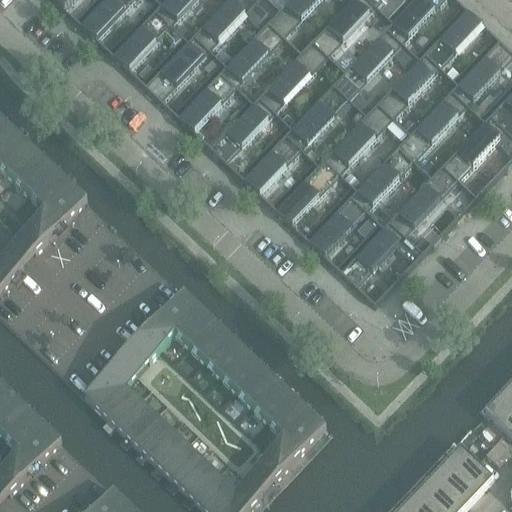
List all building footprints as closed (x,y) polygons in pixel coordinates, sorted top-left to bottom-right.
[(51,0),(49,2),(64,17),(79,0),(51,0)] [(113,0),(82,33),(96,48),(141,0),(113,0)] [(175,0),(162,14),(157,20),(172,34),(203,0),(175,0)] [(237,0),(237,1),(195,45),(210,59),(246,21),(264,38),(269,32),(281,20),(263,3),(259,0),(237,0)] [(299,0),(281,20),(269,32),(284,46),(328,0),(299,0)] [(361,0),(361,1),(376,15),(390,0),(361,0)] [(424,0),(393,32),(388,38),(403,52),(451,2),(449,0),(424,0)] [(317,47),(313,51),(328,65),(376,15),(361,1),(355,7),(317,47)] [(469,18),(426,63),(441,77),(484,33),(469,18)] [(157,20),(114,64),(129,79),(165,41),(177,52),(183,45),(172,34),(157,20)] [(237,66),(222,82),(237,96),(284,46),(269,32),(264,38),(251,51),(237,66)] [(346,82),(334,94),(349,108),(403,52),(388,38),(354,73),(346,82)] [(423,55),(432,46),(424,38),(415,47),(423,55)] [(189,51),(147,95),(162,110),(210,59),(195,45),(189,51)] [(459,94),(453,100),(468,114),(511,68),(511,59),(501,49),(459,94)] [(302,63),(260,107),(275,121),(328,65),(313,51),(302,63)] [(420,69),(379,113),(394,127),(441,77),(426,63),(420,69)] [(211,81),(221,71),(213,64),(204,74),(211,81)] [(222,82),(179,126),(194,141),(237,96),(222,82)] [(293,138),(287,144),(302,158),(349,108),(334,94),(293,138)] [(411,144),(400,156),(415,170),(468,114),(453,100),(411,144)] [(488,117),(497,107),(490,100),(481,109),(488,117)] [(511,103),(491,125),(506,140),(511,145),(511,103)] [(254,113),(212,158),(227,172),(275,121),(260,107),(254,113)] [(367,125),(325,169),(340,183),(394,127),(379,113),(367,125)] [(288,133),(296,124),(288,117),(280,126),(288,133)] [(0,139),(9,131),(0,122),(0,139)] [(486,131),(444,175),(459,189),(506,140),(491,125),(486,131)] [(0,170),(24,146),(9,131),(0,139),(0,170)] [(287,144),(245,189),(259,203),(302,158),(287,144)] [(0,173),(14,187),(40,160),(24,146),(0,170),(0,173)] [(358,200),(352,206),(367,220),(415,170),(400,156),(358,200)] [(30,202),(55,175),(40,160),(14,187),(30,202)] [(442,177),(431,167),(421,177),(432,187),(442,177)] [(320,175),(277,220),(292,234),(340,183),(325,169),(320,175)] [(45,216),(70,190),(55,175),(30,202),(45,216)] [(432,187),(390,231),(405,245),(459,189),(444,175),(442,177),(432,187)] [(361,185),(352,176),(344,184),(353,193),(361,185)] [(52,243),(88,206),(70,190),(45,216),(35,226),(52,243)] [(352,206),(310,251),(325,265),(367,220),(352,206)] [(30,266),(52,243),(35,226),(13,250),(6,257),(24,273),(30,266)] [(313,235),(307,229),(304,233),(309,239),(313,235)] [(385,237),(342,282),(357,296),(396,255),(414,271),(423,262),(405,245),(390,231),(385,237)] [(0,297),(24,273),(6,257),(0,263),(0,297)] [(149,335),(166,351),(176,341),(201,314),(184,298),(149,335)] [(191,356),(217,329),(201,314),(176,341),(191,356)] [(207,370),(232,344),(217,329),(191,356),(207,370)] [(144,374),(166,351),(149,335),(127,358),(120,365),(137,381),(144,374)] [(222,385),(248,358),(232,344),(207,370),(222,385)] [(237,400),(263,373),(248,358),(222,385),(237,400)] [(85,402),(102,418),(127,392),(137,381),(120,365),(85,402)] [(253,415),(279,388),(263,373),(237,400),(253,415)] [(0,415),(14,401),(0,387),(0,415)] [(268,429),(294,403),(279,388),(253,415),(268,429)] [(511,390),(501,402),(511,412),(511,390)] [(117,433),(143,407),(127,392),(102,418),(117,433)] [(0,438),(4,442),(29,416),(14,401),(0,415),(0,438)] [(511,412),(501,402),(485,418),(511,443),(511,412)] [(284,444),(309,417),(294,403),(268,429),(284,444)] [(133,448),(158,421),(143,407),(117,433),(133,448)] [(19,457),(45,430),(29,416),(4,442),(19,457)] [(291,471),(327,434),(309,417),(284,444),(274,454),(291,471)] [(148,463),(174,436),(158,421),(133,448),(148,463)] [(27,484),(62,447),(45,430),(19,457),(10,467),(27,484)] [(164,477),(189,451),(174,436),(148,463),(164,477)] [(511,460),(498,447),(492,454),(505,466),(511,460)] [(179,492),(205,466),(189,451),(164,477),(179,492)] [(494,484),(477,469),(461,453),(446,469),(479,500),(494,484)] [(270,493),(291,471),(274,454),(252,477),(245,485),(263,501),(270,493)] [(505,466),(492,454),(486,460),(499,473),(505,466)] [(195,507),(220,480),(205,466),(179,492),(195,507)] [(0,511),(5,507),(27,484),(10,467),(0,477),(0,511)] [(467,511),(479,500),(446,469),(431,485),(459,511),(467,511)] [(199,511),(219,511),(236,495),(220,480),(195,507),(199,511)] [(252,511),(263,501),(245,485),(236,495),(219,511),(252,511)] [(459,511),(431,485),(416,501),(428,511),(459,511)] [(98,511),(130,511),(114,496),(98,511)] [(428,511),(416,501),(405,511),(428,511)]
